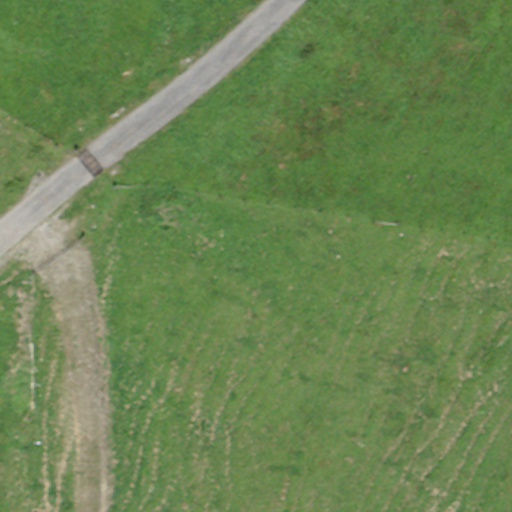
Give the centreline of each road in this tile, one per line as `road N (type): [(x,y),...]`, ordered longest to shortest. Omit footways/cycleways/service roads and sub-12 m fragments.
road 1 (unclassified): [(0,238),(286,0)]
road 2 (track): [(45,201),(90,404),(93,511)]
